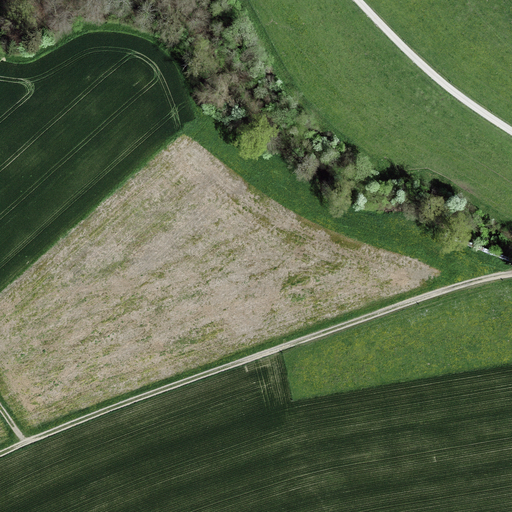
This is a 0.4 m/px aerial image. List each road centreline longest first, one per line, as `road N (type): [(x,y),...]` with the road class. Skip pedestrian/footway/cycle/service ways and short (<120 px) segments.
road 1 (track): [(0,454),(244,360),(511,273)]
road 2 (track): [(511,130),(442,84),(356,0)]
